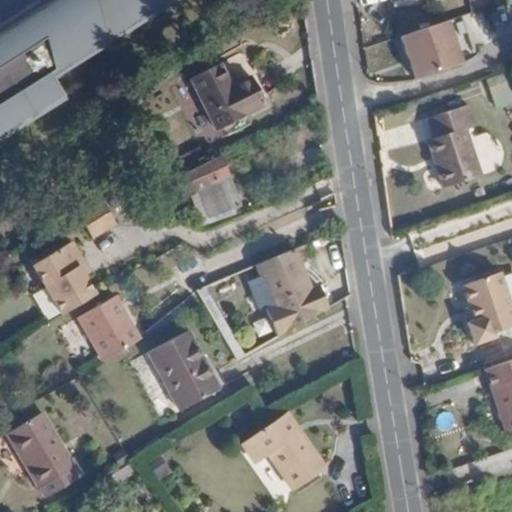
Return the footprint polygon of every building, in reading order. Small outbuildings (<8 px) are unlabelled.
[(0,133),(27,117),(59,108),(50,78),(144,14),(165,0),(62,0),(0,40),(0,133)] [(448,22),(401,38),(415,80),(462,65),(448,22)] [(217,66),(190,78),(214,134),(243,121),(242,118),(262,108),(249,81),(228,90),(217,66)] [(462,109),(427,122),(433,142),(430,144),(439,171),(434,173),(441,192),(475,181),(460,134),(469,131),(462,109)] [(217,159),(174,181),(181,200),(197,194),(207,221),(237,208),(217,159)] [(99,236),(122,222),(109,201),(86,214),(99,236)] [(36,265),(66,314),(102,292),(91,274),(86,265),(89,257),(80,244),(69,245),(36,265)] [(308,290),(291,250),(252,267),(257,278),(269,306),(263,309),(276,339),(327,308),(317,285),(308,290)] [(91,274),(97,271),(89,257),(86,265),(91,274)] [(511,300),(503,273),(464,286),(476,321),(469,324),(477,345),(499,338),(498,334),(511,329),(511,300)] [(257,278),(244,283),(256,312),(263,309),(269,306),(257,278)] [(79,324),(105,367),(144,344),(116,301),(79,324)] [(190,335),(152,355),(182,411),(220,391),(190,335)] [(511,361),(484,371),(495,403),(511,397),(511,361)] [(506,436),(511,433),(511,397),(495,403),(506,436)] [(287,414),(243,445),(257,465),(271,456),(295,490),(325,469),(287,414)] [(44,415),(8,436),(47,500),(82,478),(44,415)] [(164,457),(151,465),(160,478),(172,470),(164,457)] [(133,467),(106,483),(114,496),(141,480),(133,467)]
